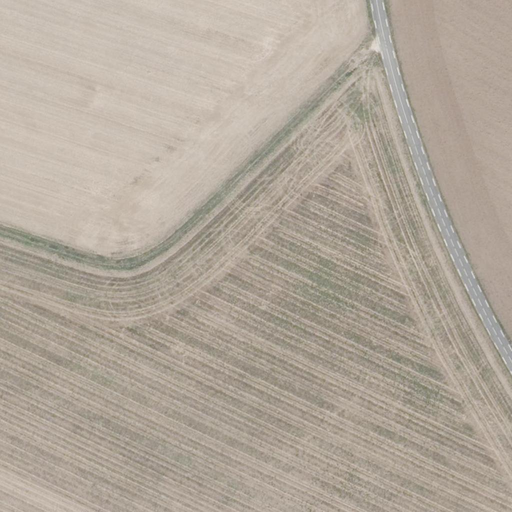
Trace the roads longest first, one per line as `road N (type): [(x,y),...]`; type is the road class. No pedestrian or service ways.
road 1 (track): [(379,49),(142,262),(121,267),(0,234)]
road 2 (tertiary): [(511,380),(443,249),(368,0)]
